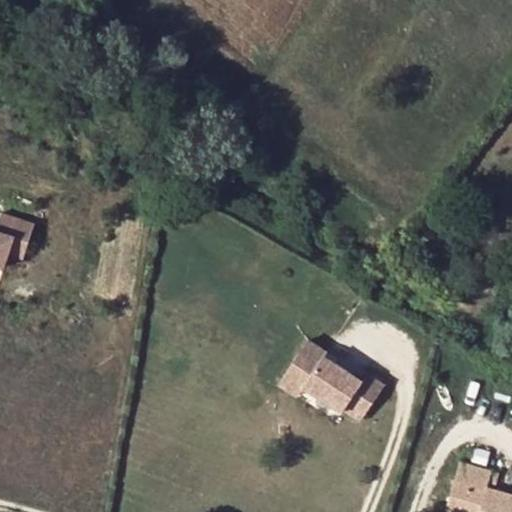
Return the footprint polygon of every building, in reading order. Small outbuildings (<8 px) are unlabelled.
[(7,252),(12,236),(28,241),(33,224),(0,212),(0,266),(2,267),(7,252)] [(23,258),(28,241),(12,236),(7,252),(23,258)] [(363,421),(387,386),(369,374),(364,381),(326,355),(328,352),(309,340),(290,369),(311,382),(307,387),(345,412),(347,410),(363,421)] [(307,387),(311,382),(290,369),(279,383),(300,397),(307,387)] [(511,511),(511,494),(489,487),(494,471),(461,462),(446,511),(511,511)]
